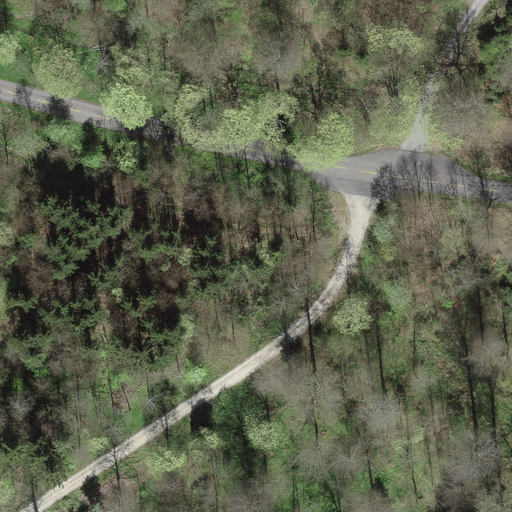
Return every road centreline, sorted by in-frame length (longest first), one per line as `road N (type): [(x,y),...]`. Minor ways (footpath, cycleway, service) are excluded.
road 1 (track): [(0,89),(199,139),(511,191)]
road 2 (track): [(40,511),(300,327),(341,276),(372,172)]
road 3 (track): [(403,177),(439,72),(480,0)]
